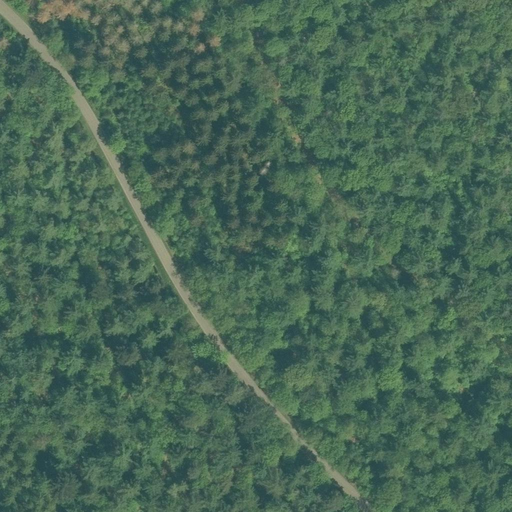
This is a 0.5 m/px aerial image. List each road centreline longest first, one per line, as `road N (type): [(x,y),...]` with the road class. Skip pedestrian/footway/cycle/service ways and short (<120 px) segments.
road 1 (tertiary): [(372,511),(274,416),(220,347),(82,106),(0,5)]
road 2 (track): [(511,352),(449,312),(341,204),(276,90),(252,0)]
road 3 (track): [(216,341),(164,511)]
